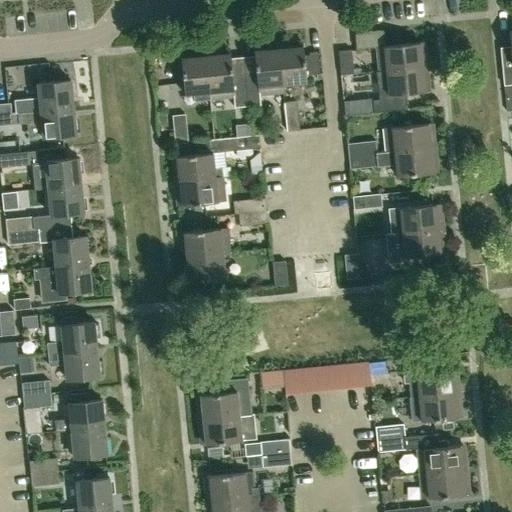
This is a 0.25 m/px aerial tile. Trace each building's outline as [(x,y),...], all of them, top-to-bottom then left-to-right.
[(511,29),(509,30),(511,46),(500,47),(504,85),(505,85),(511,84),(511,29)] [(375,46),(377,62),(377,71),(385,71),(385,70),(421,67),(421,58),(424,58),(422,42),(383,46),(375,46)] [(282,85),(306,83),(303,44),(278,46),(282,85)] [(282,85),(278,46),(254,48),(256,74),(244,75),(244,77),(247,106),(260,105),(259,94),(283,92),(282,85)] [(232,78),(230,53),(230,50),(213,52),(213,55),(205,56),(209,99),(210,99),(233,97),(233,107),(247,106),(244,77),(232,78)] [(340,75),(352,73),(350,50),(337,51),(340,75)] [(197,56),(197,53),(180,55),(184,94),(192,93),(193,101),(209,99),(205,56),(197,56)] [(422,75),(421,67),(385,70),(385,71),(387,94),(427,90),(425,74),(422,75)] [(15,100),(16,113),(72,107),(69,80),(36,83),(38,98),(15,100)] [(357,114),(385,111),(384,98),(356,101),(357,114)] [(286,131),(298,129),(296,102),(283,104),(286,131)] [(9,103),(0,104),(0,114),(10,113),(10,112),(9,103)] [(74,134),(72,107),(10,113),(0,114),(0,123),(11,123),(19,122),(19,123),(40,121),(42,137),(74,134)] [(174,143),(186,141),(184,114),(172,115),(174,143)] [(393,151),(430,147),(429,139),(432,139),(430,123),(427,123),(391,127),(391,128),(384,129),(386,151),(393,151)] [(223,151),(260,148),(259,135),(221,138),(223,151)] [(215,176),(215,177),(223,176),(222,168),(214,168),(212,153),(223,151),(221,138),(212,139),(197,140),(198,154),(176,156),(171,157),(173,174),(178,173),(178,180),(215,176)] [(348,155),(375,153),(374,141),(347,144),(348,155)] [(176,153),(190,152),(190,143),(175,144),(176,153)] [(393,151),(375,153),(348,155),(350,169),(394,163),(396,176),(436,172),(434,156),(431,156),(430,147),(393,151)] [(0,167),(36,164),(35,151),(10,153),(0,154),(0,167)] [(47,188),(80,185),(77,158),(44,162),(47,188)] [(217,202),(215,177),(215,176),(178,180),(179,188),(175,189),(176,206),(217,202)] [(50,215),(82,212),(80,185),(47,188),(50,215)] [(354,209),(382,206),(381,193),(353,196),(354,209)] [(233,213),(238,213),(265,211),(264,198),(232,201),(233,213)] [(394,232),(438,228),(437,220),(440,219),(438,203),(399,207),(401,223),(393,224),(394,232)] [(239,226),(266,223),(265,211),(238,213),(239,226)] [(7,231),(34,228),(33,216),(6,219),(7,231)] [(72,238),(70,225),(50,227),(34,228),(7,231),(8,244),(40,241),(40,242),(52,241),(54,266),(80,264),(87,263),(85,237),(72,238)] [(229,252),(227,227),(178,232),(180,250),(185,249),(186,257),(222,253),(229,252)] [(400,258),(404,257),(441,254),(444,253),(442,237),(439,237),(438,228),(394,232),(394,233),(385,234),(388,263),(401,262),(400,258)] [(188,281),(224,277),(222,253),(186,257),(188,281)] [(347,279),(360,278),(357,253),(344,255),(347,279)] [(274,286),(287,285),(285,261),(272,263),(274,286)] [(90,289),(87,263),(80,264),(54,266),(33,268),(34,279),(55,277),(56,292),(90,289)] [(14,309),(29,308),(28,297),(13,298),(14,309)] [(0,326),(1,335),(15,333),(12,310),(0,310),(0,326)] [(22,318),(23,328),(37,327),(36,316),(22,317),(22,318)] [(77,323),(77,319),(73,316),(64,317),(62,321),(62,325),(60,325),(62,341),(46,343),(47,354),(96,349),(95,337),(99,337),(98,324),(93,324),(93,322),(77,323)] [(5,364),(17,363),(15,341),(3,342),(5,364)] [(97,360),(96,349),(47,354),(48,366),(64,365),(65,379),(98,376),(98,374),(104,373),(103,360),(97,360)] [(357,387),(370,386),(368,361),(354,363),(357,387)] [(346,388),(357,387),(354,363),(343,364),(346,388)] [(334,389),(346,388),(343,364),(331,365),(334,389)] [(321,390),(334,389),(331,365),(319,366),(321,390)] [(310,391),(321,390),(319,366),(307,367),(310,391)] [(297,392),(310,391),(307,367),(295,368),(297,392)] [(284,394),(297,392),(295,368),(282,369),(283,383),(284,394)] [(409,398),(418,397),(418,396),(457,392),(455,368),(415,372),(407,373),(409,398)] [(283,383),(282,369),(271,371),(273,384),(283,383)] [(251,414),(247,378),(222,380),(223,392),(197,395),(199,411),(202,411),(203,419),(251,414)] [(22,395),(49,393),(48,380),(20,383),(22,395)] [(88,401),(88,392),(70,394),(71,403),(68,403),(69,419),(55,420),(56,431),(71,430),(103,427),(100,400),(88,401)] [(412,422),(420,421),(460,417),(457,392),(418,396),(418,397),(409,398),(412,422)] [(23,408),(51,406),(49,393),(22,395),(23,408)] [(202,444),(241,440),(240,424),(247,424),(247,415),(251,415),(251,414),(203,419),(204,427),(201,428),(202,444)] [(376,439),(404,436),(403,425),(375,427),(376,439)] [(73,456),(106,453),(103,427),(71,430),(73,456)] [(437,441),(437,434),(404,437),(405,449),(415,448),(418,473),(465,469),(463,445),(446,447),(445,440),(437,441)] [(377,451),(405,449),(404,436),(376,439),(377,451)] [(261,454),(289,451),(287,439),(260,442),(261,454)] [(216,459),(231,457),(230,446),(214,447),(216,459)] [(262,467),(290,464),(289,451),(261,454),(262,467)] [(248,468),(262,467),(261,454),(246,456),(248,468)] [(30,472),(57,469),(56,458),(29,460),(30,472)] [(31,486),(58,483),(57,469),(30,472),(31,486)] [(468,494),(465,469),(418,473),(419,483),(427,482),(428,498),(468,494)] [(247,488),(245,471),(208,475),(210,500),(260,495),(259,487),(247,488)] [(78,507),(110,504),(108,478),(96,479),(83,481),(76,481),(78,507)] [(211,511),(261,511),(260,495),(210,500),(211,511)]
